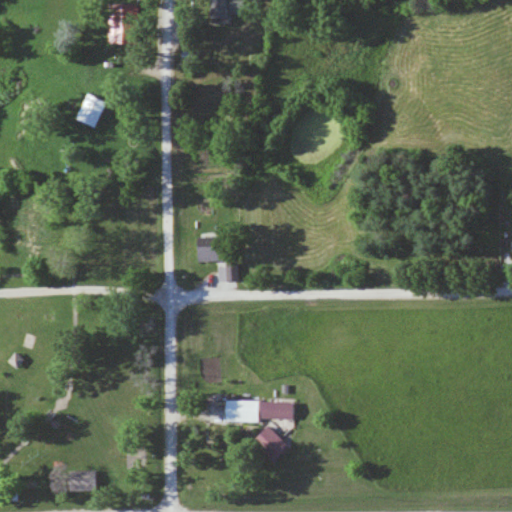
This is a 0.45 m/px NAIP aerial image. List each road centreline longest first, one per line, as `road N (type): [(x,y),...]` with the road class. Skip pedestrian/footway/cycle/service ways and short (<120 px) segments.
road 1 (residential): [(511,288),(212,295),(100,285),(0,292)]
road 2 (residential): [(177,511),(171,0)]
